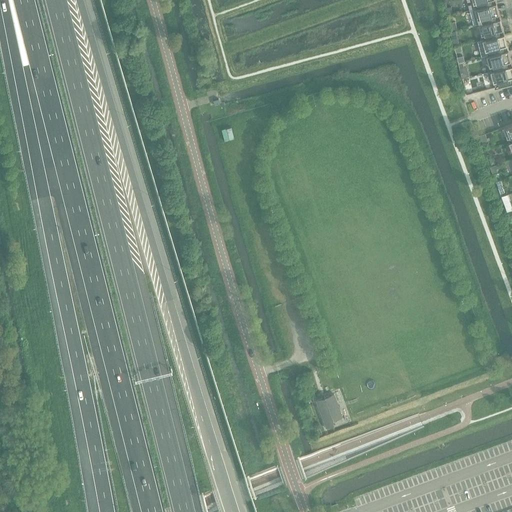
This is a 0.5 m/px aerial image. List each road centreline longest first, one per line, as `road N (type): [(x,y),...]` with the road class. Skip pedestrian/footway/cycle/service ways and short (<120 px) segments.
road 1 (motorway): [(236,511),(81,0)]
road 2 (unclassified): [(306,511),(232,289),(152,0)]
road 3 (motorway): [(185,511),(56,0)]
road 4 (motorway): [(23,0),(151,511)]
road 5 (motorway): [(8,0),(105,511)]
